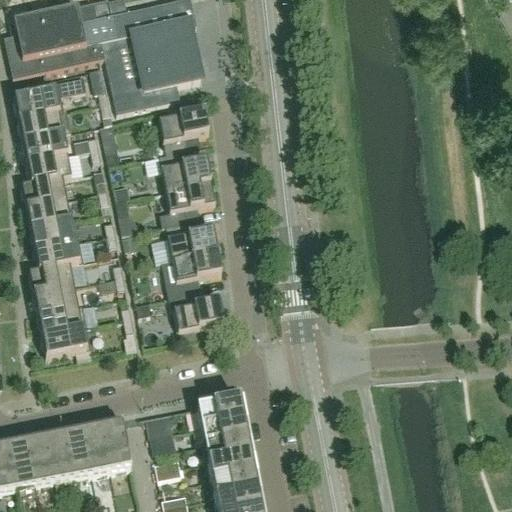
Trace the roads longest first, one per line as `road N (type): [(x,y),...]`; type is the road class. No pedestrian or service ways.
road 1 (tertiary): [(306,365),(263,0)]
road 2 (residential): [(0,429),(306,365)]
road 3 (residential): [(511,351),(306,365)]
road 4 (tertiary): [(334,511),(306,365)]
